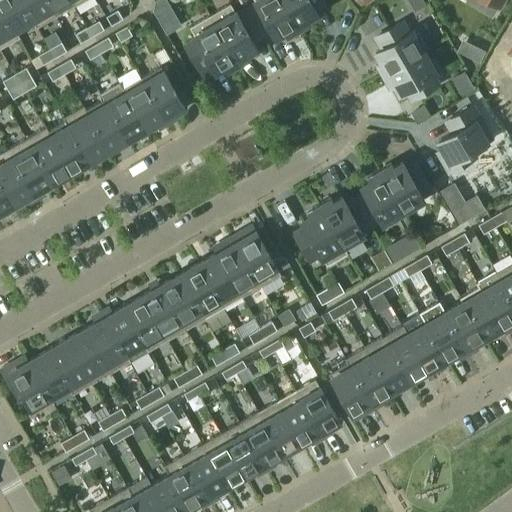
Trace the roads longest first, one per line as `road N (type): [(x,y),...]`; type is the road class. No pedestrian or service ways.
road 1 (residential): [(0,334),(344,137),(350,113),(343,89),(319,77),(299,79),(0,252)]
road 2 (residential): [(511,374),(272,511)]
